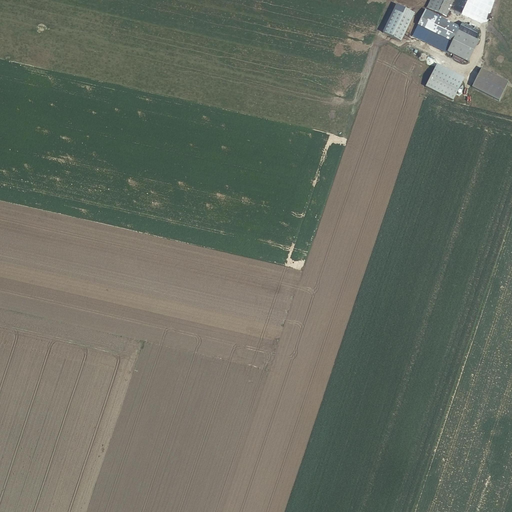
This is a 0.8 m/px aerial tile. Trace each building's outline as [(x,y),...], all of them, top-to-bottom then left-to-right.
[(429,0),(428,3),(446,13),(452,0),(429,0)] [(395,2),(381,30),(399,39),(413,12),(395,2)] [(455,29),(457,25),(424,7),(421,11),(455,29)] [(415,23),(449,40),(455,29),(421,11),(415,23)] [(444,50),(449,40),(415,23),(410,34),(443,51),(444,50)] [(472,37),(475,31),(458,23),(457,25),(455,29),(472,37)] [(444,50),(464,61),(475,39),(472,37),(455,29),(449,40),(444,50)] [(464,77),(438,63),(426,86),(453,100),(464,77)] [(481,70),(472,88),(499,102),(508,84),(481,70)]
